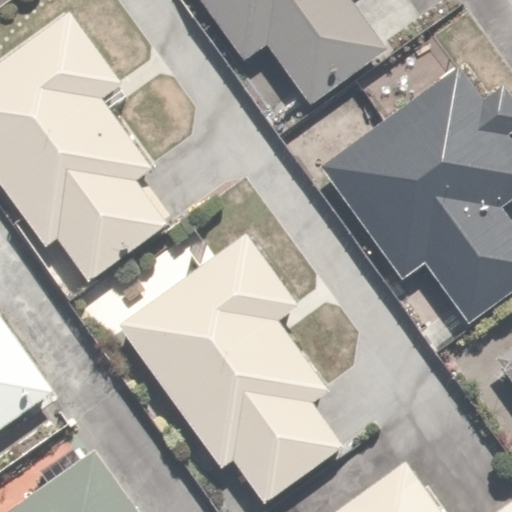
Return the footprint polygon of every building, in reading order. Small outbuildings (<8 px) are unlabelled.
[(417,12),(408,0),(200,0),(245,61),(264,47),(302,98),(417,12)] [(66,15),(0,61),(0,187),(42,248),(57,238),(88,282),(169,225),(136,178),(153,165),(109,103),(121,94),(66,15)] [(511,138),(459,66),(321,166),(404,279),(422,266),(461,320),(511,282),(511,138)] [(242,234),(118,324),(222,468),(231,462),(256,496),(332,441),(309,409),(330,393),(282,326),(299,314),(242,234)] [(0,425),(52,388),(0,315),(0,425)] [(511,342),(490,357),(511,388),(511,342)] [(138,511),(96,451),(7,511),(138,511)] [(443,511),(403,458),(331,511),(511,511),(511,494),(487,511),(443,511)]
